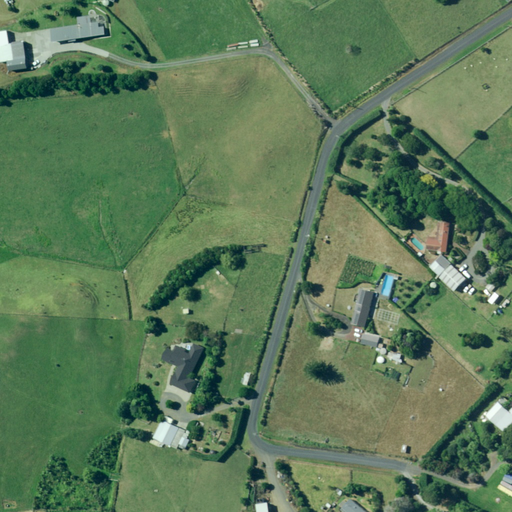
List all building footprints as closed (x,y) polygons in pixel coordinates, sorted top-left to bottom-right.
[(55,43),(70,41),(70,44),(79,42),(79,39),(108,35),(105,21),(100,22),(99,15),(80,18),(81,25),(53,29),(55,43)] [(0,32),(0,47),(2,63),(11,61),(13,71),(31,69),(27,42),(12,45),(10,31),(0,32)] [(453,224),(441,222),(439,238),(430,237),(428,250),(449,253),(453,224)] [(452,265),(444,256),(432,267),(440,276),(452,265)] [(468,279),(454,266),(442,278),(456,291),(468,279)] [(377,293),(364,289),(354,324),(367,328),(377,293)] [(381,338),(366,334),(364,344),(379,348),(381,338)] [(205,349),(195,344),(191,352),(177,346),(175,352),(169,349),(164,360),(180,368),(172,384),(191,393),(196,382),(191,379),(205,349)] [(406,357),(392,351),(390,357),(404,363),(406,357)] [(506,432),(511,425),(511,400),(510,402),(504,397),(488,417),(506,432)] [(189,438),(191,433),(187,431),(189,426),(166,416),(156,439),(178,449),(180,444),(187,447),(191,439),(189,438)] [(348,502),(345,499),(340,505),(343,508),(341,510),(344,511),(366,511),(350,499),(348,502)]
